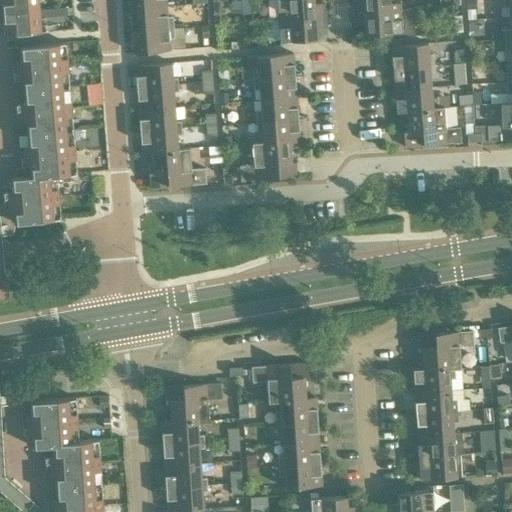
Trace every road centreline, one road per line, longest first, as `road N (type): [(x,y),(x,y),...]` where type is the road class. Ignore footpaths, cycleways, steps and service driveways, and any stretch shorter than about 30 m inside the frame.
road 1 (secondary): [(511,240),(121,306)]
road 2 (secondary): [(123,330),(511,268)]
road 3 (residential): [(121,205),(320,189),(351,164)]
road 4 (residential): [(126,372),(362,345)]
road 5 (residential): [(121,205),(105,0)]
road 6 (residential): [(19,470),(15,387),(126,372)]
road 7 (residential): [(118,240),(70,236),(5,257),(0,187)]
road 8 (residential): [(372,511),(362,345)]
road 9 (residential): [(351,164),(511,153)]
road 10 (residential): [(362,345),(414,321),(511,311)]
road 11 (residential): [(139,511),(126,372)]
road 12 (secondary): [(0,352),(123,330)]
road 13 (secondary): [(121,306),(0,328)]
road 14 (residential): [(351,164),(341,42)]
